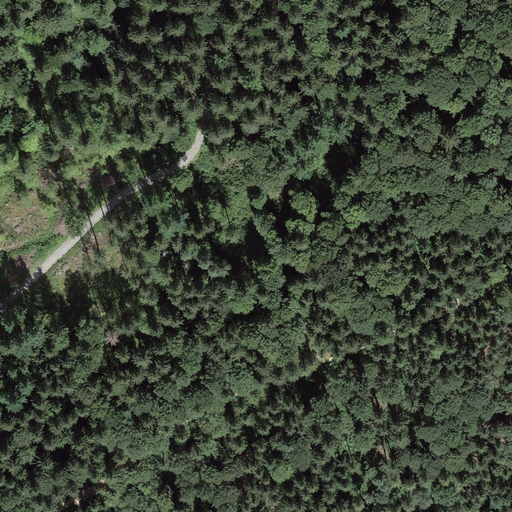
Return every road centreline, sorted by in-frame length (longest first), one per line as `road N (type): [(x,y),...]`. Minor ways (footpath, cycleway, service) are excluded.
road 1 (track): [(511,272),(421,320),(194,411),(68,504),(33,511)]
road 2 (track): [(0,306),(123,191),(188,154),(205,114),(207,46),(224,0)]
